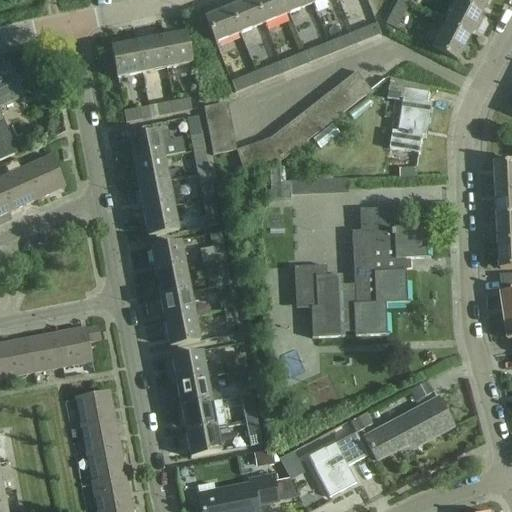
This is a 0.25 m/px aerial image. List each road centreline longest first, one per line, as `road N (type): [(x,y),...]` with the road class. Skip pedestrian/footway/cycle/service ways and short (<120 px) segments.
road 1 (residential): [(511,484),(472,343),(461,144),(511,27)]
road 2 (residential): [(162,511),(122,303)]
road 3 (residential): [(104,200),(68,25)]
road 4 (residential): [(0,325),(122,303)]
